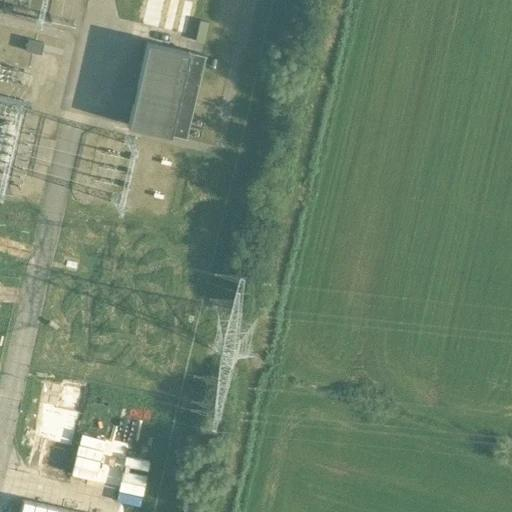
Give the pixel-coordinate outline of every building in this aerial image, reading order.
[(148,20),(165,23),(168,3),(151,0),(148,20)] [(208,22),(198,19),(194,41),(203,43),(208,22)] [(43,42),(28,39),(25,50),(40,53),(43,42)] [(146,41),(127,124),(169,134),(185,138),(205,54),(188,51),(146,41)] [(78,511),(22,499),(19,511),(78,511)]
